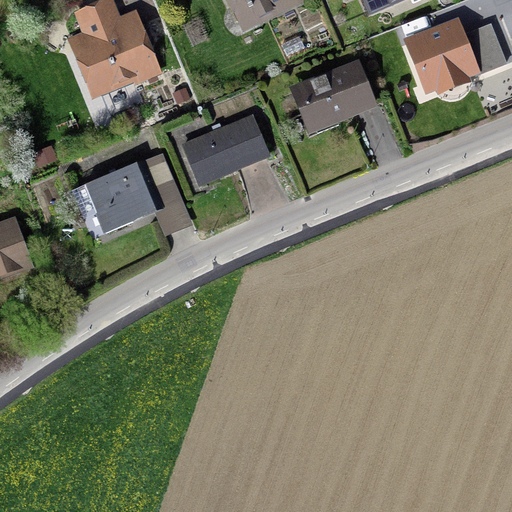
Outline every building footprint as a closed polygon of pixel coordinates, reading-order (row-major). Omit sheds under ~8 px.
[(231,0),(245,26),(296,0),(231,0)] [(363,0),(368,11),(393,0),(363,0)] [(78,51),(95,93),(152,70),(134,27),(119,34),(107,5),(78,17),(90,46),(78,51)] [(426,97),(507,65),(491,25),(465,35),(459,20),(404,41),(426,97)] [(313,131),(371,108),(355,67),(297,90),(313,131)] [(198,187),(266,159),(250,120),(182,148),(198,187)] [(140,164),(84,188),(104,235),(131,224),(129,219),(158,207),(140,164)] [(0,273),(28,264),(13,221),(0,225),(0,273)]
